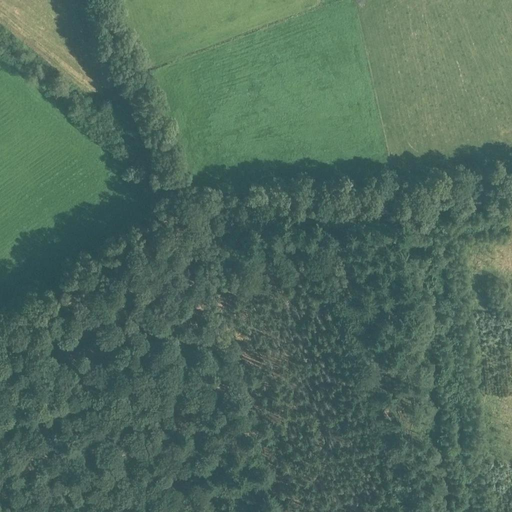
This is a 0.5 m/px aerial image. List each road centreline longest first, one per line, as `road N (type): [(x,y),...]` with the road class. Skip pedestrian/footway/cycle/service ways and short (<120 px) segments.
road 1 (track): [(0,424),(22,379),(148,291),(179,222),(209,226),(301,210),(398,214),(468,199),(511,200)]
road 2 (track): [(418,511),(332,217)]
